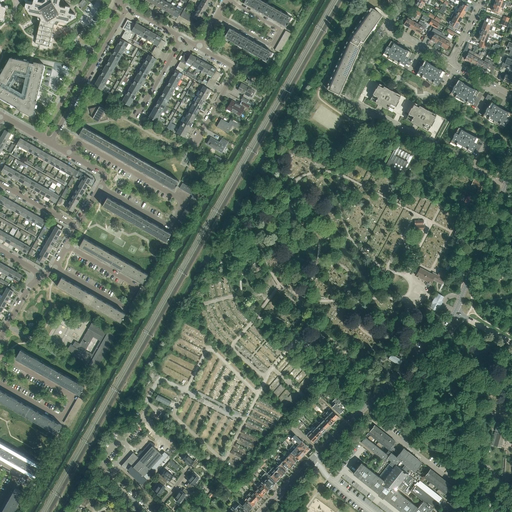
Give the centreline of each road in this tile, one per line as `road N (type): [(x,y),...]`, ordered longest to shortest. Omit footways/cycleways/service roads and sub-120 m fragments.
road 1 (tertiary): [(263,511),(454,311)]
road 2 (residential): [(505,185),(350,101),(386,28)]
road 3 (residential): [(55,267),(124,307),(137,286),(66,246)]
road 4 (residential): [(0,355),(72,397),(61,419),(0,383)]
road 5 (residential): [(50,142),(128,5)]
road 6 (residential): [(118,0),(41,137)]
road 7 (residential): [(229,0),(279,29),(272,44),(216,15)]
road 8 (tertiary): [(454,311),(505,185)]
road 9 (residential): [(195,139),(233,73),(198,47)]
road 10 (residential): [(77,226),(103,175),(50,142)]
